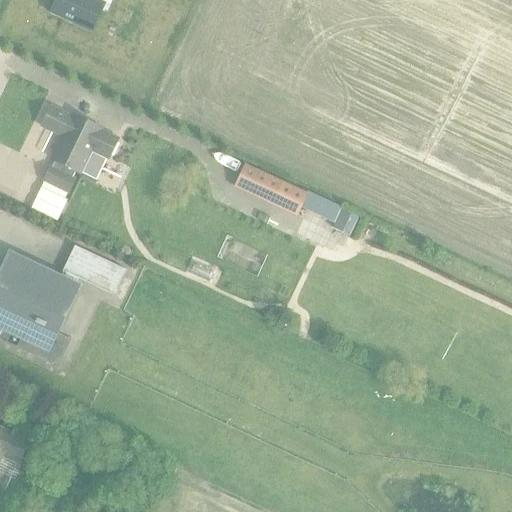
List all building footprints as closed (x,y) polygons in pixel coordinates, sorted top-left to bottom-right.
[(56,0),(50,13),(91,32),(104,3),(101,2),(101,0),(56,0)] [(50,108),(41,126),(63,136),(51,160),(55,162),(52,169),(50,168),(44,181),(68,192),(74,180),(72,179),(75,171),(79,173),(90,149),(108,158),(117,140),(99,131),(100,129),(73,116),(72,118),(50,108)] [(307,193),(244,164),(233,187),(296,216),(307,193)] [(351,201),(343,219),(364,229),(372,210),(351,201)] [(66,273),(62,282),(49,276),(49,277),(35,270),(36,269),(10,257),(0,278),(0,333),(4,326),(42,344),(49,329),(58,333),(78,289),(74,287),(78,279),(113,295),(114,294),(110,292),(120,270),(124,272),(125,270),(74,246),(73,248),(77,250),(67,271),(63,270),(62,271),(66,273)] [(201,256),(198,265),(220,273),(223,264),(201,256)] [(11,431),(10,435),(0,430),(0,460),(3,453),(20,461),(30,440),(11,431)] [(26,459),(44,467),(48,459),(30,451),(26,459)]
